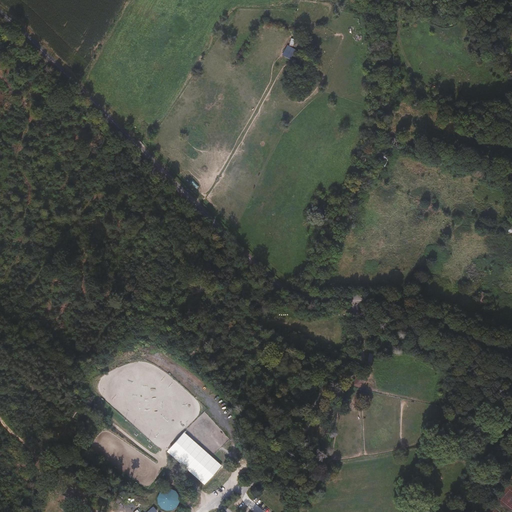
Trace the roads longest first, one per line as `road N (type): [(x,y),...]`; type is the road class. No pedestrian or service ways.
road 1 (tertiary): [(0,13),(276,282),(301,294),(384,297),(511,356)]
road 2 (track): [(217,503),(0,337)]
